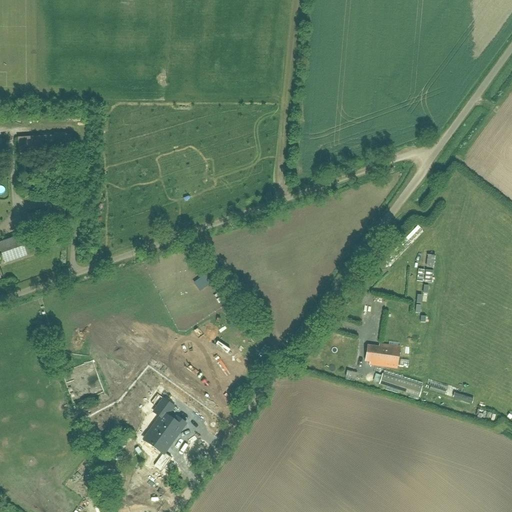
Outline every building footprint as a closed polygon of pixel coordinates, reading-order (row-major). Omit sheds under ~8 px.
[(0,260),(31,250),(26,233),(0,241),(0,260)] [(369,350),(367,366),(402,370),(404,351),(383,348),(383,351),(369,350)] [(422,384),(394,375),(391,385),(418,394),(422,384)] [(119,397),(111,406),(139,430),(147,421),(119,397)] [(92,429),(85,410),(76,413),(83,432),(92,429)] [(96,462),(95,474),(114,475),(115,463),(96,462)] [(145,511),(156,498),(150,494),(157,484),(158,485),(170,469),(163,463),(155,474),(142,465),(130,481),(144,491),(130,511),(145,511)]
